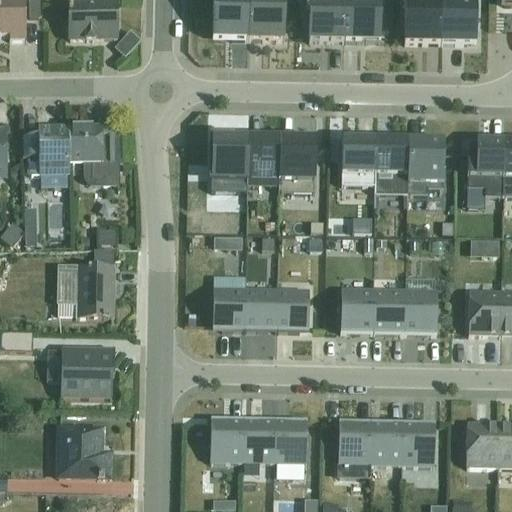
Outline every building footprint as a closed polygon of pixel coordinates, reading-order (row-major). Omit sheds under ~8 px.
[(0,0),(0,41),(10,41),(10,46),(26,46),(25,0),(0,0)] [(40,0),(27,0),(29,22),(40,21),(39,3),(41,3),(40,0)] [(248,45),(248,0),(231,0),(232,1),(213,0),(212,40),(231,41),(231,45),(248,45)] [(248,0),(248,45),(284,46),(285,0),(273,0),(272,0),(248,0)] [(344,47),(344,4),(343,0),(308,0),(308,46),(344,47)] [(440,5),(440,1),(404,0),(404,48),(440,48),(440,5)] [(440,5),(440,48),(463,49),(463,46),(476,46),(477,1),(461,1),(460,0),(440,0),(440,1),(440,5)] [(69,22),(66,25),(66,32),(69,34),(69,44),(86,44),(95,44),(117,44),(116,4),(92,5),(92,8),(68,9),(69,22)] [(344,4),(344,47),(380,47),(381,4),(344,4)] [(130,36),(115,52),(125,61),(140,45),(130,36)] [(68,132),(69,168),(82,168),(83,182),(83,185),(85,188),(87,190),(89,191),(117,191),(117,196),(119,196),(118,170),(117,170),(117,163),(119,163),(119,136),(102,136),(102,131),(79,132),(71,131),(68,132)] [(69,168),(68,132),(38,132),(38,141),(22,142),(22,163),(32,163),(27,167),(27,175),(32,180),(38,180),(39,181),(41,181),(41,193),(69,193),(69,168)] [(234,138),(209,138),(209,166),(211,166),(212,173),(215,173),(215,182),(211,182),(211,186),(211,196),(246,198),(246,190),(248,141),(234,141),(234,138)] [(408,144),(407,200),(428,200),(428,193),(444,194),(445,141),(408,140),(408,144)] [(248,141),(246,190),(276,191),(278,191),(280,142),(277,142),(263,141),(249,141),(248,141)] [(280,142),(278,191),(278,198),(315,198),(316,142),(280,142)] [(375,191),(376,143),(342,143),(341,191),(375,191)] [(376,143),(375,191),(375,211),(378,211),(378,199),(403,199),(403,210),(407,210),(407,200),(408,144),(376,143)] [(503,200),(504,146),(500,146),(476,145),(476,151),(468,151),(467,191),(485,191),(485,199),(499,200),(503,200)] [(511,145),(504,146),(503,200),(511,199),(511,145)] [(485,191),(467,191),(467,213),(485,213),(485,199),(485,191)] [(363,237),(363,224),(346,223),(346,236),(363,237)] [(13,228),(0,243),(12,253),(22,241),(22,235),(13,228)] [(36,232),(24,232),(25,250),(26,250),(26,253),(34,253),(34,250),(36,250),(36,232)] [(96,255),(114,254),(116,253),(116,234),(98,235),(98,249),(96,249),(96,255)] [(243,241),(214,241),(214,254),(243,254),(243,241)] [(259,242),(259,255),(274,255),(274,242),(259,242)] [(309,244),(309,256),(323,256),(323,244),(309,244)] [(93,273),(114,273),(114,254),(96,255),(94,253),(93,273)] [(76,311),(76,323),(113,323),(114,273),(93,273),(58,272),(57,310),(76,311)] [(405,293),(437,294),(437,282),(405,281),(405,293)] [(372,338),(373,292),(341,292),(340,338),(372,338)] [(373,292),(372,338),(404,339),(405,293),(373,292)] [(244,336),(245,294),(213,293),(212,332),(221,332),(221,335),(242,336),(244,336)] [(405,293),(404,339),(436,339),(437,294),(405,293)] [(245,294),(244,336),(276,336),(277,295),(245,294)] [(277,295),(276,336),(299,337),(299,333),(308,333),(309,295),(277,295)] [(500,340),(501,297),(469,296),(468,340),(500,340)] [(511,296),(501,297),(500,340),(511,340),(511,296)] [(76,311),(57,310),(57,322),(76,323),(76,311)] [(0,338),(0,345),(0,356),(33,357),(33,338),(0,338)] [(61,357),(60,401),(60,404),(112,405),(113,353),(61,353),(61,357)] [(242,467),(242,424),(220,424),(220,427),(210,427),(210,467),(242,467)] [(242,424),(242,467),(273,467),(275,424),(242,424)] [(275,424),(273,467),(276,467),(276,483),(305,484),(307,429),(297,428),(297,425),(275,424)] [(370,470),(371,426),(339,425),(338,469),(370,470)] [(371,426),(370,470),(402,470),(402,427),(371,426)] [(402,427),(402,470),(434,471),(435,427),(402,427)] [(498,472),(499,428),(467,428),(466,471),(498,472)] [(511,428),(499,428),(498,472),(511,471),(511,428)] [(56,432),(55,485),(113,486),(113,457),(105,457),(105,433),(56,432)] [(459,471),(459,481),(486,482),(486,473),(459,471)] [(226,511),(227,501),(203,502),(202,511),(226,511)] [(304,503),(303,511),(316,511),(317,503),(304,503)]
